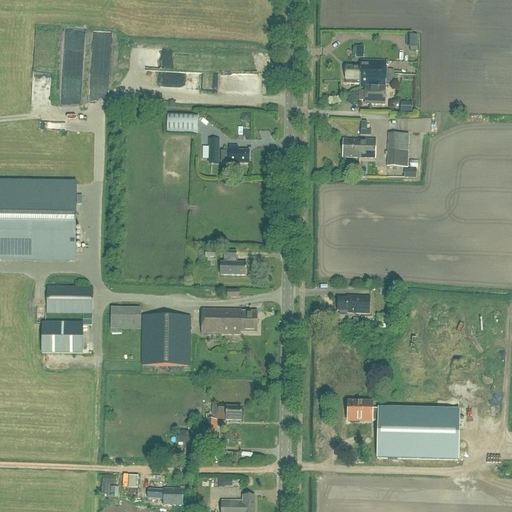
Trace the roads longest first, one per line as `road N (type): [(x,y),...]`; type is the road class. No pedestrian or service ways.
road 1 (tertiary): [(283,511),(292,0)]
road 2 (track): [(284,469),(0,465)]
road 3 (track): [(298,469),(466,471),(476,460),(511,460)]
road 4 (track): [(108,295),(100,307),(95,468)]
